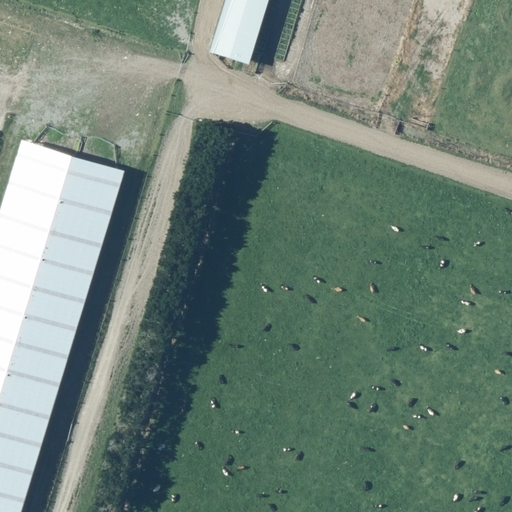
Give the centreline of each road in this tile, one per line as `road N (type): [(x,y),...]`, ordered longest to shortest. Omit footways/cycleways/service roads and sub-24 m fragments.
road 1 (track): [(62,511),(196,85),(214,0)]
road 2 (track): [(511,190),(196,85)]
